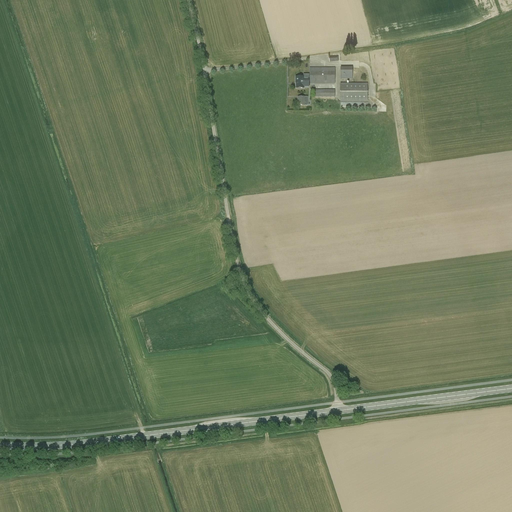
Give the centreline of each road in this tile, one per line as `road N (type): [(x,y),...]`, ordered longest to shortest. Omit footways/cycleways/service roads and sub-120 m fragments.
road 1 (unclassified): [(338,410),(332,378),(268,319),(241,275),(187,0)]
road 2 (primary): [(338,410),(75,444),(0,445)]
road 3 (primary): [(511,388),(338,410)]
